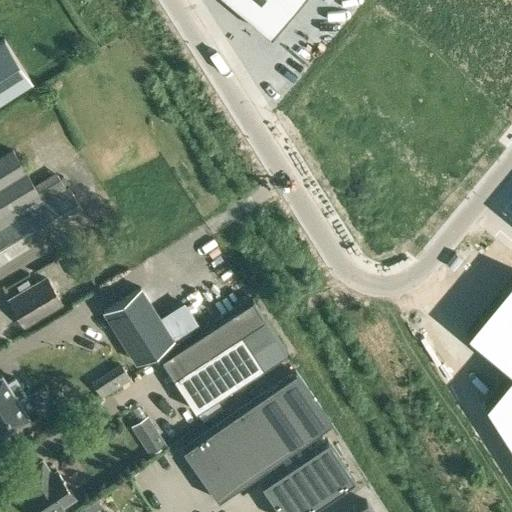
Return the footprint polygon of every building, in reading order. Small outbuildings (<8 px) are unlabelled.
[(230,0),(270,33),(297,0),(230,0)] [(0,41),(0,97),(30,78),(5,39),(0,41)] [(0,263),(84,211),(69,186),(65,188),(44,201),(33,184),(12,149),(0,156),(0,263)] [(67,265),(73,277),(83,271),(77,260),(67,265)] [(24,328),(64,304),(47,274),(6,298),(24,328)] [(511,281),(465,338),(510,377),(482,411),(511,456),(511,281)] [(135,360),(172,336),(140,286),(103,309),(135,360)] [(252,298),(161,357),(173,376),(195,410),(263,366),(286,351),(286,350),(278,337),(264,316),(252,298)] [(116,387),(131,377),(121,361),(106,371),(116,387)] [(182,449),(217,499),(330,421),(296,371),(182,449)] [(6,382),(1,374),(0,375),(0,434),(28,416),(17,398),(25,393),(14,377),(6,382)] [(182,440),(174,427),(167,431),(158,416),(141,426),(157,454),(182,440)] [(280,511),(303,511),(354,478),(327,438),(261,483),(280,511)] [(51,473),(42,460),(20,474),(29,488),(21,493),(29,505),(25,507),(28,511),(55,511),(54,509),(74,496),(56,470),(51,473)] [(374,511),(366,500),(346,511),(374,511)]
